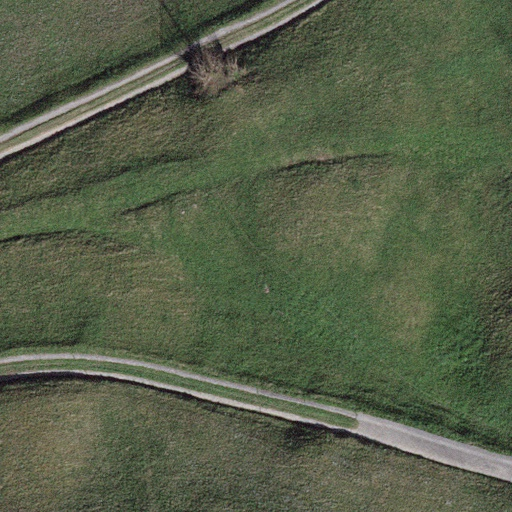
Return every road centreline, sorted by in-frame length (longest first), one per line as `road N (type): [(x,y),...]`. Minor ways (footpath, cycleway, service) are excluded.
road 1 (track): [(0,373),(53,363),(136,372),(511,468)]
road 2 (track): [(310,0),(0,148)]
